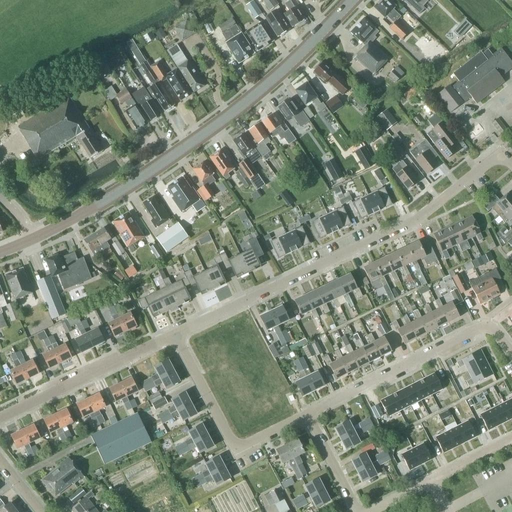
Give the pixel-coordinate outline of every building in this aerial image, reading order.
[(270,11),(278,5),(273,0),(262,0),(270,11)] [(385,0),(380,0),(374,7),(385,18),(386,16),(394,23),(389,28),(402,40),(409,33),(397,21),(401,17),(393,9),(396,6),(390,0),(388,2),(385,0)] [(403,0),(419,15),(424,9),(421,7),(427,0),(403,0)] [(289,11),(284,14),(292,27),(293,26),(295,27),(298,25),(299,23),(303,20),(295,7),(294,8),(290,1),(285,4),(289,11)] [(254,19),(261,15),(253,2),(246,6),(254,19)] [(270,14),(265,17),(269,24),(278,37),(279,36),(281,37),(284,35),(284,33),(289,30),(280,17),(276,10),(275,11),(270,14)] [(254,54),(249,46),(235,25),(231,18),(218,27),(222,32),(221,33),(227,42),(225,43),(238,64),(254,54)] [(374,36),(378,32),(364,18),(350,33),(365,46),(354,58),(373,75),(389,59),(372,43),(376,38),(374,36)] [(465,19),(453,32),(460,39),(471,26),(465,19)] [(249,46),(254,54),(258,51),(273,41),(261,22),(246,32),(253,43),(249,46)] [(154,32),(159,41),(166,36),(161,28),(154,32)] [(194,93),(204,86),(187,61),(177,44),(167,50),(194,93)] [(136,48),(130,52),(139,65),(145,62),(136,48)] [(476,104),(504,82),(500,77),(511,67),(511,63),(501,49),(493,56),(488,49),(482,54),(481,52),(453,74),(459,82),(451,88),(449,86),(437,95),(450,113),(467,100),(466,99),(470,96),(476,104)] [(114,57),(109,61),(115,70),(120,67),(126,63),(120,54),(114,57)] [(99,78),(111,72),(105,61),(94,67),(99,78)] [(167,75),(162,67),(158,61),(150,66),(161,83),(167,79),(181,101),(192,93),(177,69),(167,75)] [(164,111),(174,105),(146,62),(141,65),(146,74),(145,75),(151,83),(153,86),(150,88),(150,87),(147,89),(154,100),(156,99),(164,111)] [(316,67),(312,71),(313,72),(320,78),(319,79),(325,84),(327,81),(342,95),(350,87),(335,73),(334,73),(329,68),(328,69),(322,63),(317,68),(316,67)] [(397,67),(389,76),(396,83),(404,74),(397,67)] [(300,87),(295,90),(296,91),(305,105),(311,100),(316,107),(321,104),(316,97),(306,84),(301,88),(300,87)] [(414,86),(403,93),(405,96),(416,89),(414,86)] [(137,91),(132,94),(140,107),(142,106),(151,120),(153,121),(156,119),(156,117),(161,114),(149,96),(143,87),(137,91)] [(136,129),(147,123),(126,89),(116,95),(121,104),(125,102),(130,108),(125,111),(136,129)] [(419,93),(416,89),(405,96),(408,101),(419,93)] [(362,94),(354,102),(363,110),(370,102),(362,94)] [(93,136),(80,114),(68,96),(18,128),(38,160),(77,136),(90,158),(102,151),(97,143),(101,140),(97,134),(93,136)] [(343,107),(335,96),(325,103),(333,114),(343,107)] [(279,106),(278,107),(288,121),(292,118),(293,117),(299,125),(300,127),(304,125),(309,121),(301,110),(298,113),(289,99),(284,102),(283,101),(278,105),(279,106)] [(321,104),(316,107),(320,112),(326,108),(323,103),(321,104)] [(302,110),(301,110),(309,121),(308,120),(313,116),(307,107),(302,111),(302,110)] [(387,110),(376,117),(387,131),(397,123),(387,110)] [(289,145),(296,140),(288,129),(284,132),(280,126),(272,114),(267,117),(266,116),(261,120),(262,121),(261,122),(272,138),(278,134),(282,140),(284,138),(289,145)] [(437,116),(431,121),(435,127),(433,128),(432,129),(436,134),(437,136),(431,140),(435,145),(446,159),(456,151),(452,146),(458,142),(457,140),(446,126),(437,116)] [(501,135),(507,130),(498,118),(491,123),(501,135)] [(251,142),(262,158),(270,152),(265,145),(270,142),(268,138),(268,137),(258,124),(257,124),(256,123),(250,127),(251,129),(249,130),(255,139),(251,142)] [(244,134),(233,141),(238,149),(237,150),(245,160),(238,165),(249,180),(254,186),(257,191),(265,185),(257,174),(251,165),(261,159),(256,152),(254,148),(244,134)] [(438,156),(425,140),(409,152),(416,160),(415,160),(427,174),(437,166),(432,160),(438,156)] [(396,142),(389,147),(399,160),(405,155),(396,142)] [(374,165),(363,147),(355,153),(365,170),(374,165)] [(220,150),(210,157),(226,180),(230,177),(227,173),(234,169),(229,162),(230,161),(227,155),(225,157),(220,150)] [(343,177),(333,159),(324,164),(334,182),(343,177)] [(401,162),(392,169),(397,175),(396,175),(407,189),(418,181),(407,167),(402,161),(401,162)] [(194,169),(193,170),(202,182),(204,185),(200,189),(197,191),(205,202),(214,195),(208,186),(215,181),(211,176),(212,175),(214,174),(210,168),(208,169),(203,162),(198,166),(196,166),(194,168),(194,169)] [(251,184),(241,169),(235,173),(245,188),(251,184)] [(379,181),(384,178),(379,169),(373,172),(379,181)] [(182,212),(191,206),(196,213),(205,207),(192,188),(191,189),(182,177),(167,187),(174,197),(172,198),(182,212)] [(384,188),(368,195),(376,212),(377,212),(393,205),(392,204),(384,189),(385,188),(384,188)] [(494,194),(482,205),(488,212),(491,208),(498,216),(502,212),(502,213),(511,204),(511,193),(510,191),(499,201),(494,194)] [(251,195),(255,201),(260,198),(256,192),(251,195)] [(360,220),(376,213),(376,212),(368,195),(352,203),(352,204),(353,203),(360,219),(360,220)] [(148,215),(150,214),(153,219),(151,221),(156,228),(170,219),(161,205),(159,206),(153,197),(143,203),(147,209),(145,211),(148,215)] [(502,212),(498,216),(503,220),(502,221),(505,225),(507,224),(511,229),(500,238),(505,244),(511,237),(511,221),(511,220),(511,219),(511,204),(502,213),(502,212)] [(335,232),(351,224),(343,208),(344,208),(343,207),(327,215),(335,232)] [(132,246),(131,245),(144,237),(129,212),(113,222),(131,252),(135,250),(132,246)] [(335,232),(327,215),(311,223),(312,223),(319,239),(319,240),(335,232)] [(479,241),(483,239),(480,234),(480,233),(472,216),(462,221),(470,238),(476,236),(479,241)] [(466,240),(470,238),(462,221),(452,225),(465,251),(470,248),(466,240)] [(178,223),(156,238),(167,253),(188,237),(178,223)] [(462,252),(465,251),(452,225),(443,230),(451,247),(458,244),(462,252)] [(302,227),(286,234),(294,251),(310,244),(310,243),(309,243),(302,228),(302,227)] [(103,228),(94,234),(104,250),(109,247),(110,247),(106,242),(110,239),(103,228)] [(446,250),(451,247),(443,230),(433,235),(442,254),(445,260),(450,258),(446,250)] [(94,234),(84,240),(91,252),(94,256),(98,254),(100,253),(103,259),(112,253),(109,247),(104,250),(94,234)] [(294,251),(286,234),(270,242),(270,243),(270,242),(278,258),(277,259),(278,259),(294,252),(294,251)] [(257,258),(262,256),(255,240),(249,242),(252,249),(240,255),(249,273),(261,267),(257,258)] [(125,252),(118,241),(112,245),(118,256),(125,252)] [(423,258),(426,266),(438,260),(428,241),(420,245),(418,242),(407,247),(414,262),(416,261),(423,258)] [(163,255),(155,243),(149,248),(156,259),(163,255)] [(407,247),(396,252),(403,267),(405,266),(412,263),(416,271),(415,271),(422,286),(427,284),(420,269),(416,261),(414,262),(407,247)] [(228,261),(225,254),(222,248),(217,250),(220,256),(219,257),(226,270),(231,267),(237,279),(249,273),(240,255),(228,261)] [(83,258),(80,259),(77,260),(74,252),(58,258),(57,256),(46,261),(52,276),(58,274),(64,289),(91,279),(91,278),(95,277),(94,273),(89,274),(83,258)] [(405,276),(409,283),(413,282),(405,266),(403,267),(396,252),(385,257),(392,272),(394,271),(401,268),(405,276)] [(494,260),(490,252),(480,257),(484,264),(494,260)] [(220,272),(226,270),(219,257),(214,259),(217,266),(205,272),(214,290),(226,284),(220,272)] [(394,271),(392,272),(385,257),(375,262),(382,277),(383,276),(390,273),(394,281),(398,279),(394,271)] [(387,284),(383,276),(382,277),(375,262),(363,268),(370,282),(379,278),(383,286),(387,284)] [(23,269),(5,275),(15,300),(32,293),(23,269)] [(489,272),(494,282),(501,279),(496,269),(489,272)] [(168,278),(166,279),(162,270),(159,272),(166,288),(156,292),(166,312),(178,307),(168,286),(171,285),(168,278)] [(114,275),(121,281),(125,277),(118,271),(114,275)] [(214,290),(205,272),(193,277),(190,271),(184,273),(186,278),(190,286),(196,284),(202,296),(214,290)] [(494,282),(489,272),(479,278),(490,299),(500,294),(494,282)] [(469,290),(461,273),(452,277),(460,294),(469,290)] [(346,294),(352,291),(356,299),(362,296),(358,288),(357,289),(350,274),(338,280),(346,294)] [(50,277),(37,282),(41,291),(52,320),(65,314),(54,286),(50,277)] [(185,289),(190,286),(186,278),(171,285),(168,286),(178,307),(190,301),(185,289)] [(480,304),(490,299),(479,278),(469,283),(471,288),(472,288),(480,304)] [(350,302),(346,294),(338,280),(328,285),(335,299),(337,298),(342,296),(346,304),(350,302)] [(332,301),(336,309),(340,307),(341,307),(337,298),(335,299),(328,285),(317,290),(324,305),(325,304),(332,301)] [(463,302),(457,289),(450,292),(456,305),(463,302)] [(329,312),(325,304),(324,305),(317,290),(306,295),(313,310),(314,309),(315,309),(321,306),(324,314),(329,312)] [(153,318),(166,312),(156,292),(138,301),(142,309),(148,307),(153,318)] [(313,310),(306,295),(295,300),(302,315),(310,311),(314,319),(318,318),(319,317),(315,309),(314,309),(313,310)] [(459,317),(451,303),(443,307),(439,299),(434,301),(439,309),(440,308),(448,323),(459,317)] [(12,321),(18,318),(13,302),(7,305),(6,305),(7,306),(12,321)] [(123,316),(121,311),(118,305),(113,307),(119,318),(125,332),(136,327),(130,313),(123,316)] [(440,308),(439,309),(432,313),(428,305),(424,307),(428,315),(430,314),(437,328),(448,323),(440,308)] [(125,332),(119,318),(113,307),(109,309),(114,321),(108,324),(114,337),(125,332)] [(290,308),(284,311),(282,307),(271,312),(277,325),(288,320),(289,322),(295,319),(290,308)] [(402,318),(407,326),(408,325),(416,339),(426,334),(419,319),(417,320),(411,324),(403,308),(399,311),(402,318)] [(430,314),(428,315),(421,318),(417,310),(413,312),(417,320),(419,319),(426,334),(437,328),(430,314)] [(277,325),(271,312),(260,317),(266,330),(273,327),(285,354),(290,351),(286,343),(281,333),(280,332),(277,325)] [(81,322),(78,316),(77,316),(77,315),(67,320),(71,327),(76,325),(81,337),(75,339),(82,353),(93,347),(87,334),(84,329),(81,322)] [(85,319),(81,322),(84,329),(89,327),(85,319)] [(72,332),(67,321),(61,324),(66,334),(72,332)] [(408,325),(407,326),(400,329),(396,321),(392,323),(396,331),(397,331),(405,345),(416,339),(408,325)] [(389,332),(384,322),(377,326),(382,336),(389,332)] [(87,334),(93,347),(104,342),(97,329),(87,334)] [(244,329),(229,337),(235,348),(248,341),(243,331),(245,330),(244,329)] [(285,331),(281,333),(286,343),(290,341),(290,340),(286,334),(285,331)] [(58,348),(53,336),(51,332),(46,335),(48,338),(60,363),(71,358),(65,345),(58,348)] [(357,334),(353,336),(360,349),(362,348),(369,363),(380,357),(373,343),(371,344),(364,347),(360,339),(357,334)] [(380,357),(391,352),(384,337),(375,342),(371,334),(367,336),(371,344),(373,343),(380,357)] [(345,347),(349,345),(345,336),(341,338),(345,347)] [(221,354),(235,348),(229,337),(214,344),(214,345),(216,344),(221,354)] [(49,369),(60,363),(48,338),(43,340),(49,352),(43,355),(49,369)] [(305,338),(295,343),(297,348),(307,343),(305,338)] [(235,348),(240,359),(255,351),(253,351),(248,341),(235,348)] [(283,354),(277,342),(269,346),(275,358),(283,354)] [(323,353),(317,342),(311,345),(316,356),(323,353)] [(316,355),(310,344),(302,348),(307,359),(316,355)] [(362,348),(360,349),(353,353),(349,345),(345,347),(349,355),(351,354),(358,368),(369,363),(362,348)] [(225,365),(225,366),(240,359),(235,348),(221,354),(226,365),(225,365)] [(351,354),(349,355),(343,358),(339,350),(334,352),(338,360),(340,359),(348,374),(358,368),(351,354)] [(480,350),(456,362),(459,368),(465,365),(468,372),(487,362),(480,350)] [(32,361),(26,363),(20,351),(15,353),(28,379),(38,374),(32,361)] [(17,385),(28,379),(15,353),(10,356),(16,368),(10,371),(17,385)] [(340,359),(338,360),(332,363),(328,355),(324,357),(328,366),(329,365),(337,379),(348,374),(340,359)] [(308,368),(307,368),(302,357),(298,359),(307,378),(313,391),(324,386),(317,372),(311,375),(308,368)] [(313,391),(307,378),(298,359),(293,361),(298,372),(299,372),(302,380),(296,383),(302,396),(313,391)] [(140,382),(143,388),(160,378),(174,371),(168,361),(155,368),(158,373),(140,382)] [(471,379),(466,381),(469,387),(493,375),(487,362),(468,372),(471,379)] [(265,367),(265,368),(265,369),(255,374),(261,388),(273,383),(265,367)] [(174,371),(160,378),(143,388),(146,393),(163,383),(166,389),(179,382),(174,371)] [(434,373),(423,379),(431,395),(442,389),(434,373)] [(261,388),(255,374),(244,379),(244,378),(243,378),(250,393),(261,388)] [(137,406),(132,394),(138,392),(131,378),(120,383),(132,409),(137,406)] [(423,379),(413,384),(421,400),(431,395),(423,379)] [(128,411),(132,409),(120,383),(109,389),(116,402),(121,400),(123,404),(125,404),(128,411)] [(261,388),(268,402),(279,397),(279,398),(280,398),(273,383),(261,388)] [(413,384),(402,390),(410,406),(421,400),(413,384)] [(258,408),(258,407),(268,402),(261,388),(250,393),(258,408)] [(467,389),(460,393),(463,398),(470,395),(467,390),(467,389)] [(402,390),(391,395),(399,411),(410,406),(402,390)] [(159,392),(148,398),(151,404),(152,404),(162,399),(159,392)] [(161,419),(191,404),(185,393),(172,400),(175,406),(158,414),(161,419)] [(88,399),(100,425),(105,422),(99,410),(105,407),(99,394),(88,399)] [(391,395),(380,401),(388,417),(399,411),(391,395)] [(164,397),(162,399),(152,404),(155,411),(168,404),(164,397)] [(511,398),(502,404),(510,420),(511,418),(511,398)] [(95,427),(100,425),(88,399),(77,404),(83,418),(89,415),(95,427)] [(183,421),(196,414),(191,404),(161,419),(163,423),(180,415),(183,421)] [(502,404),(491,410),(499,425),(510,420),(502,404)] [(72,438),(66,426),(72,423),(66,409),(55,415),(61,428),(67,440),(69,443),(76,439),(75,436),(72,438)] [(447,410),(441,413),(445,419),(451,416),(447,410)] [(491,410),(480,415),(488,431),(499,425),(491,410)] [(151,442),(137,414),(91,436),(104,465),(151,442)] [(67,440),(61,428),(55,415),(44,420),(50,433),(57,430),(62,442),(64,446),(68,443),(67,440)] [(348,421),(335,428),(341,439),(354,432),(361,429),(372,423),(369,419),(352,428),(348,421)] [(468,421),(457,427),(465,442),(476,437),(468,421)] [(372,423),(361,429),(363,434),(374,428),(372,423)] [(40,438),(33,425),(22,430),(29,444),(33,441),(40,438)] [(178,451),(207,436),(202,425),(189,432),(192,438),(175,447),(178,451)] [(457,427),(446,432),(454,448),(465,442),(457,427)] [(31,448),(29,444),(22,430),(11,435),(18,449),(24,446),(30,458),(34,456),(31,448)] [(354,432),(341,439),(346,450),(359,443),(357,437),(354,432)] [(446,432),(435,438),(443,454),(454,448),(446,432)] [(200,453),(213,446),(207,436),(178,451),(180,455),(196,447),(200,453)] [(306,474),(298,456),(304,453),(298,439),(287,445),(297,465),(302,476),(306,474)] [(423,444),(412,449),(420,465),(432,459),(423,444)] [(302,476),(297,465),(287,445),(276,450),(282,463),(289,460),(298,478),(302,476)] [(35,446),(31,448),(34,456),(39,453),(35,446)] [(412,449),(401,455),(409,471),(420,465),(412,449)] [(357,471),(388,455),(386,451),(368,461),(365,454),(352,460),(357,471)] [(376,475),(373,470),(391,461),(388,455),(357,471),(363,482),(376,475)] [(84,476),(80,471),(68,457),(58,466),(59,467),(43,480),(55,496),(71,483),(73,485),(84,476)] [(202,473),(202,474),(202,475),(204,478),(211,475),(224,468),(219,457),(205,464),(208,470),(202,473)] [(217,485),(230,478),(224,468),(211,475),(204,478),(205,479),(195,484),(197,488),(206,483),(207,484),(214,480),(217,485)] [(205,479),(204,478),(202,475),(193,480),(195,484),(205,479)] [(308,492),(311,497),(324,490),(318,479),(305,486),(308,492)] [(281,483),(283,489),(289,486),(286,481),(281,483)] [(86,494),(81,488),(68,498),(73,504),(86,494)] [(290,511),(278,488),(269,493),(278,511),(290,511)] [(313,501),(316,508),(329,501),(324,490),(311,497),(306,499),(295,505),(298,509),(313,501)] [(73,511),(86,511),(94,507),(88,500),(94,495),(91,492),(85,496),(86,497),(71,509),(73,511)] [(293,500),(295,505),(306,499),(303,495),(293,500)] [(16,511),(10,503),(6,506),(0,499),(0,511),(16,511)] [(215,511),(210,499),(181,511),(215,511)]
